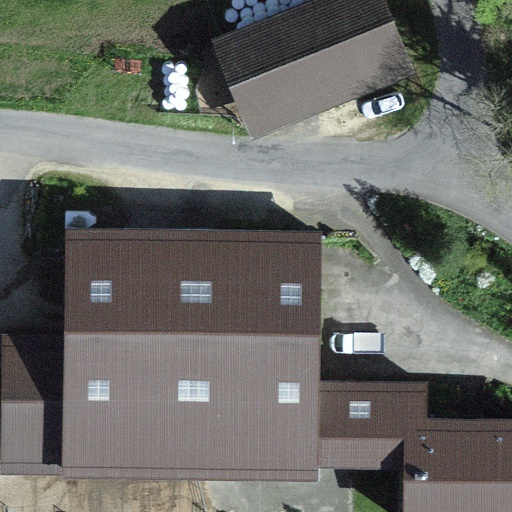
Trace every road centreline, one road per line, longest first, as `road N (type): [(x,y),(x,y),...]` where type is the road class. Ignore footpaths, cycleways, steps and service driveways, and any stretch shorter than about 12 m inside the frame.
road 1 (residential): [(455,178),(0,140)]
road 2 (residential): [(455,0),(469,112),(469,153),(455,178)]
